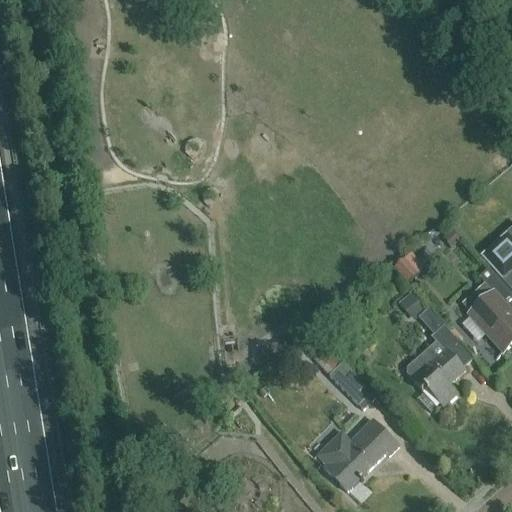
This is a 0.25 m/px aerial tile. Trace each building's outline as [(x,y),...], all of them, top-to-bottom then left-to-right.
[(511,242),(508,238),(485,259),(507,284),(511,279),(511,242)] [(417,277),(404,263),(396,271),(409,285),(417,277)] [(511,297),(489,271),(479,279),(493,295),(469,317),(503,355),(511,347),(511,297)] [(413,321),(424,311),(411,297),(400,308),(413,321)] [(474,361),(429,310),(420,318),(433,337),(431,339),(436,345),(407,370),(407,377),(422,393),(424,391),(427,393),(418,401),(431,416),(440,408),(442,411),(457,397),(448,388),(465,373),(463,370),(474,361)] [(342,366),(323,343),(312,354),(332,376),(329,379),(364,413),(376,400),(344,365),(342,366)] [(399,450),(373,423),(351,444),(342,435),(318,459),(327,468),(324,471),(347,495),(387,457),(389,459),(399,450)]
